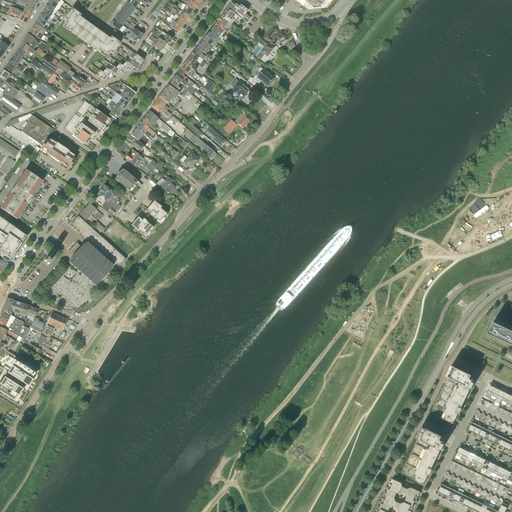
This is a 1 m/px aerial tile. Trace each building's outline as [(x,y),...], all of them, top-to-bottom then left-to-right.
[(27,3),(17,0),(16,3),(26,7),(25,8),(24,10),(31,14),(35,7),(27,3)] [(49,0),(47,4),(54,9),(57,5),(58,5),(51,0),(49,0)] [(132,0),(129,0),(127,3),(135,8),(138,4),(132,0)] [(187,5),(194,11),(197,6),(187,0),(186,2),(188,3),(187,5)] [(321,8),(327,8),(330,3),(331,4),(331,3),(333,0),(297,0),(296,1),(297,2),(297,1),(303,6),(302,6),(303,7),(303,6),(308,10),(314,9),(314,8),(316,8),(318,8),(320,7),(320,9),(321,9),(321,8)] [(124,7),(132,13),(135,8),(127,3),(124,7)] [(51,13),(54,9),(47,4),(44,8),(45,9),(51,13)] [(234,6),(231,4),(226,9),(239,18),(247,23),(251,18),(245,14),(248,11),(240,5),(239,7),(236,4),(234,6)] [(194,11),(187,5),(182,11),(189,16),(194,11)] [(24,10),(23,12),(14,7),(13,8),(11,7),(9,11),(11,11),(12,10),(28,19),(31,14),(24,10)] [(124,7),(121,11),(129,17),(132,13),(124,7)] [(72,8),(64,20),(67,21),(63,26),(70,31),(85,41),(95,28),(80,17),(81,15),(72,8)] [(45,9),(42,13),(49,18),(52,14),(51,13),(45,9)] [(220,17),(221,17),(227,22),(230,25),(234,20),(236,22),(239,18),(226,9),(220,17)] [(12,10),(11,11),(11,13),(20,18),(19,20),(25,24),(28,19),(12,10)] [(186,21),(189,16),(182,11),(182,12),(178,10),(175,15),(186,21)] [(118,16),(126,22),(129,17),(121,11),(118,16)] [(46,22),(49,18),(42,13),(39,17),(39,18),(46,22)] [(182,27),(186,21),(175,15),(174,16),(171,20),(182,27)] [(123,26),(126,22),(118,16),(115,20),(114,20),(123,26)] [(167,17),(163,22),(170,27),(177,32),(182,27),(171,20),(167,17)] [(221,17),(220,19),(219,18),(218,21),(217,22),(229,31),(232,33),(233,30),(231,28),(232,26),(230,25),(227,22),(221,17)] [(39,18),(36,22),(43,27),(47,22),(46,22),(39,18)] [(111,25),(120,31),(123,26),(114,20),(111,25)] [(227,33),(229,31),(217,22),(214,27),(222,33),(223,34),(225,31),(227,33)] [(47,30),(40,26),(36,23),(32,28),(43,35),(47,30)] [(264,38),(269,42),(273,45),(274,45),(279,39),(281,43),(286,40),(282,31),(278,33),(276,30),(277,29),(273,26),(264,38)] [(210,31),(218,37),(222,33),(214,27),(213,28),(210,31)] [(29,32),(36,37),(40,40),(44,36),(43,35),(32,28),(29,32)] [(110,53),(112,54),(120,43),(111,37),(110,39),(95,28),(85,41),(100,52),(100,53),(106,57),(110,53)] [(132,40),(133,40),(139,32),(138,32),(134,29),(130,35),(128,37),(133,40),(132,40)] [(218,41),(220,38),(218,37),(210,31),(209,33),(208,32),(206,36),(217,44),(219,41),(218,41)] [(137,43),(143,35),(139,32),(133,40),(137,43)] [(168,45),(172,40),(172,39),(162,32),(158,37),(159,38),(166,44),(168,45)] [(39,44),(38,43),(38,40),(35,38),(34,38),(28,34),(25,38),(37,46),(39,44)] [(152,44),(161,51),(166,44),(159,38),(157,41),(154,38),(151,36),(149,39),(153,42),(152,44)] [(217,44),(205,36),(202,41),(212,49),(212,48),(212,49),(215,46),(217,44)] [(34,51),(37,46),(25,38),(22,42),(23,43),(29,46),(29,47),(34,51)] [(1,41),(0,40),(0,48),(5,52),(9,47),(1,41)] [(269,42),(267,44),(262,40),(259,43),(265,47),(257,57),(260,60),(264,54),(268,57),(274,49),(272,48),(274,45),(273,45),(269,42)] [(197,47),(206,54),(208,51),(210,52),(212,49),(202,41),(197,47)] [(23,43),(21,46),(21,47),(27,51),(31,54),(33,55),(36,52),(34,51),(29,47),(29,46),(23,43)] [(197,47),(197,48),(193,53),(203,60),(206,55),(205,54),(206,54),(197,47)] [(26,53),(19,48),(16,53),(23,58),(25,55),(28,57),(31,54),(27,51),(26,53)] [(45,52),(39,48),(36,52),(42,56),(45,52)] [(241,54),(242,55),(246,57),(249,53),(244,49),(241,54)] [(133,52),(129,57),(132,59),(140,65),(144,60),(133,52)] [(20,61),(23,58),(16,53),(9,63),(21,72),(22,73),(26,67),(23,65),(21,68),(18,66),(17,67),(16,66),(20,61)] [(203,60),(202,60),(203,60),(193,53),(187,60),(194,65),(197,61),(200,64),(203,60)] [(82,87),(86,81),(79,77),(78,79),(74,75),(75,74),(70,70),(71,69),(60,61),(59,62),(53,57),(49,62),(58,68),(63,72),(66,74),(82,87)] [(140,65),(132,59),(129,64),(134,67),(137,70),(140,65)] [(58,68),(49,62),(46,60),(42,65),(34,60),(31,64),(36,67),(50,78),(52,76),(53,73),(55,73),(55,72),(58,68)] [(195,71),(196,70),(197,68),(196,67),(195,66),(194,65),(187,60),(184,64),(195,71)] [(134,67),(129,64),(126,61),(122,66),(127,70),(130,72),(134,67)] [(9,63),(5,68),(11,73),(14,69),(15,69),(15,71),(17,72),(15,75),(18,77),(20,75),(22,73),(21,72),(9,63)] [(127,70),(122,66),(119,64),(116,68),(121,72),(124,74),(127,70)] [(184,64),(180,69),(188,75),(192,78),(194,75),(196,72),(195,71),(184,64)] [(121,72),(116,68),(113,66),(109,70),(114,74),(117,76),(121,72)] [(267,85),(268,84),(273,77),(260,67),(255,74),(254,75),(255,75),(252,79),(259,84),(261,81),(267,85)] [(114,74),(109,70),(106,68),(103,73),(108,76),(111,79),(114,74)] [(180,69),(175,75),(175,76),(180,79),(181,78),(192,87),(195,90),(197,87),(190,81),(186,77),(188,75),(180,69)] [(10,80),(7,79),(10,75),(3,70),(0,74),(0,78),(14,88),(16,85),(16,84),(11,80),(10,80)] [(108,76),(103,73),(99,70),(96,75),(104,81),(108,76)] [(72,87),(78,92),(82,87),(66,74),(64,78),(73,85),(72,87)] [(188,91),(192,87),(181,78),(180,79),(175,76),(173,76),(172,78),(173,79),(172,79),(179,84),(180,83),(185,87),(184,88),(186,90),(188,91)] [(248,81),(261,91),(263,88),(259,84),(252,79),(250,77),(248,81)] [(14,88),(0,78),(0,90),(12,100),(12,99),(18,91),(14,88)] [(56,96),(59,92),(46,83),(47,82),(44,79),(40,85),(51,93),(56,96)] [(172,79),(169,83),(170,84),(169,86),(179,94),(177,92),(180,89),(177,87),(179,84),(172,79)] [(245,101),(251,93),(236,79),(231,85),(234,88),(233,89),(232,90),(238,95),(238,96),(241,99),(242,98),(245,101)] [(36,90),(43,95),(47,98),(51,93),(40,85),(35,82),(34,84),(37,87),(36,90)] [(107,86),(111,89),(116,93),(129,102),(132,98),(123,92),(117,87),(113,84),(107,86)] [(169,86),(168,85),(166,88),(159,97),(166,102),(168,104),(173,98),(175,100),(177,96),(179,94),(169,86)] [(136,93),(127,87),(123,92),(132,98),(136,93)] [(12,112),(15,114),(21,106),(12,99),(12,100),(0,90),(0,103),(4,106),(12,112)] [(216,99),(220,102),(228,94),(223,91),(221,93),(222,94),(219,98),(218,97),(216,99)] [(45,98),(37,92),(31,100),(40,106),(45,98)] [(82,95),(89,100),(95,94),(91,92),(82,95)] [(111,100),(123,109),(129,102),(116,93),(111,100)] [(159,97),(155,102),(169,113),(172,116),(176,111),(175,110),(173,108),(168,104),(166,102),(159,97)] [(109,105),(120,114),(123,109),(111,100),(109,99),(106,103),(109,105)] [(110,120),(85,101),(65,129),(73,135),(72,136),(84,144),(83,145),(86,147),(87,145),(87,144),(91,139),(93,141),(103,132),(103,133),(103,132),(107,128),(105,127),(110,120)] [(155,102),(150,109),(166,122),(169,119),(173,122),(172,123),(175,125),(178,121),(172,116),(169,113),(155,102)] [(109,115),(116,120),(120,114),(109,105),(108,107),(112,111),(109,115)] [(10,116),(12,112),(4,106),(0,111),(7,117),(10,116)] [(245,117),(248,113),(248,112),(242,107),(242,108),(238,112),(240,114),(239,114),(240,115),(235,122),(243,128),(249,121),(245,117)] [(149,111),(145,116),(145,117),(157,128),(159,129),(160,128),(162,130),(161,130),(162,130),(167,134),(171,130),(149,111)] [(46,140),(48,138),(53,130),(32,116),(21,132),(39,144),(43,138),(46,140)] [(156,129),(156,130),(157,128),(145,117),(141,122),(152,131),(153,129),(155,131),(156,129)] [(198,123),(192,118),(189,122),(194,127),(198,123)] [(238,126),(231,120),(223,129),(230,135),(238,126)] [(159,138),(156,134),(152,131),(141,122),(136,128),(147,137),(154,144),(159,139),(158,138),(159,138)] [(224,143),(226,141),(209,127),(208,128),(209,129),(205,133),(219,145),(223,142),(224,143)] [(136,128),(136,129),(131,135),(134,138),(133,138),(138,141),(141,138),(144,141),(147,137),(136,128)] [(211,159),(215,154),(216,154),(195,136),(192,140),(196,144),(199,147),(203,149),(201,151),(204,153),(204,152),(209,157),(211,159)] [(139,152),(144,147),(144,146),(140,143),(138,141),(133,138),(131,141),(132,142),(130,144),(139,152)] [(13,160),(18,152),(0,139),(0,179),(2,177),(4,178),(15,162),(13,160)] [(46,140),(42,146),(40,149),(48,155),(55,159),(63,147),(61,145),(59,144),(56,143),(50,139),(48,141),(46,140)] [(74,158),(75,156),(69,151),(67,149),(65,148),(63,147),(55,159),(61,163),(69,169),(76,159),(74,158)] [(126,158),(125,158),(146,176),(148,173),(141,168),(142,167),(143,167),(144,165),(142,163),(145,160),(132,150),(128,155),(127,155),(125,157),(126,158)] [(173,160),(174,160),(179,154),(176,152),(171,158),(171,159),(173,160)] [(193,165),(199,159),(197,156),(196,157),(192,153),(187,158),(187,159),(193,165)] [(184,169),(185,170),(186,169),(187,170),(187,171),(190,169),(191,169),(192,169),(193,168),(193,167),(194,167),(194,166),(193,166),(193,165),(187,159),(187,158),(185,156),(180,160),(183,163),(182,164),(185,167),(184,169)] [(173,160),(170,163),(171,163),(171,164),(178,169),(180,166),(174,160),(173,160)] [(43,181),(26,170),(24,174),(23,173),(18,181),(18,182),(16,185),(10,193),(8,196),(3,204),(0,208),(17,219),(19,216),(20,216),(25,208),(27,204),(27,205),(33,196),(35,193),(40,185),(43,181)] [(133,186),(134,185),(137,181),(125,171),(120,174),(120,173),(119,173),(118,173),(117,174),(117,175),(118,175),(118,176),(115,179),(118,183),(129,191),(133,186)] [(162,178),(160,180),(156,183),(160,187),(161,186),(168,193),(169,194),(175,188),(170,184),(173,181),(168,178),(165,181),(162,178)] [(119,200),(116,198),(112,194),(114,191),(114,188),(112,187),(110,187),(109,189),(104,186),(98,195),(106,201),(105,203),(111,208),(107,213),(112,216),(120,206),(117,204),(119,200)] [(162,207),(154,201),(151,204),(165,216),(167,214),(160,209),(162,207)] [(96,209),(89,203),(84,209),(91,215),(96,209)] [(164,218),(165,216),(151,204),(148,207),(163,220),(164,218)] [(148,207),(146,211),(153,217),(154,217),(161,222),(163,220),(148,207)] [(84,209),(79,214),(86,221),(91,215),(84,209)] [(147,222),(139,215),(137,218),(151,230),(153,227),(147,222)] [(99,283),(111,270),(113,266),(111,264),(113,262),(119,267),(126,259),(120,254),(121,252),(118,249),(117,251),(78,216),(71,223),(91,241),(89,243),(87,242),(83,245),(81,247),(77,243),(76,244),(73,242),(67,249),(69,251),(68,252),(73,256),(71,258),(69,262),(70,264),(73,265),(74,268),(76,269),(78,271),(80,272),(81,274),(84,275),(85,278),(87,279),(89,281),(91,282),(93,284),(95,286),(99,283)] [(0,255),(9,262),(22,243),(21,242),(26,235),(13,227),(13,228),(9,225),(10,224),(7,222),(0,217),(0,255)] [(150,231),(151,230),(137,218),(134,222),(149,234),(150,232),(150,231)] [(97,222),(93,226),(100,233),(105,229),(97,222)] [(134,222),(131,225),(139,232),(140,230),(147,236),(149,234),(134,222)] [(9,262),(0,255),(0,271),(2,272),(4,268),(7,264),(9,262)] [(1,311),(11,316),(12,315),(11,314),(12,311),(13,312),(15,307),(16,307),(18,302),(7,298),(1,311)] [(22,304),(18,302),(16,307),(15,307),(13,312),(15,312),(13,316),(17,317),(22,304)] [(23,319),(27,320),(27,319),(26,317),(24,316),(28,306),(29,306),(22,304),(17,317),(23,319)] [(38,310),(28,306),(24,316),(26,317),(27,319),(29,319),(33,321),(34,320),(35,318),(38,310)] [(35,333),(33,332),(33,333),(28,330),(28,329),(23,326),(22,326),(23,323),(14,318),(11,316),(1,311),(0,313),(0,327),(16,335),(18,336),(23,339),(24,337),(31,340),(35,333)] [(47,323),(63,330),(67,319),(51,312),(47,323)] [(33,321),(34,321),(31,326),(34,328),(42,332),(45,325),(38,321),(39,320),(35,318),(34,320),(33,321)] [(511,331),(493,323),(487,334),(511,345),(511,331)] [(16,340),(18,336),(16,335),(0,327),(0,332),(5,335),(6,333),(8,334),(13,337),(12,338),(16,340)] [(0,346),(7,351),(9,348),(10,347),(11,345),(15,347),(17,343),(5,336),(5,335),(0,332),(0,346)] [(37,343),(41,345),(45,337),(40,335),(37,343)] [(0,346),(0,368),(3,370),(6,367),(10,370),(1,383),(0,383),(0,382),(0,391),(14,400),(17,395),(19,396),(26,385),(28,386),(33,380),(31,379),(37,370),(28,364),(26,367),(19,363),(21,360),(7,351),(0,346)] [(431,413),(432,414),(453,424),(475,379),(471,377),(471,376),(453,367),(431,413)] [(486,394),(486,393),(491,396),(496,386),(495,388),(494,387),(494,386),(491,384),(486,393),(486,394)] [(496,386),(491,396),(497,398),(501,389),(500,390),(499,390),(499,389),(496,387),(496,386)] [(501,389),(497,398),(495,401),(500,403),(502,401),(506,391),(505,393),(504,392),(505,391),(501,389)] [(502,401),(507,403),(511,394),(511,395),(509,395),(510,394),(506,392),(506,391),(502,401)] [(7,415),(4,420),(10,424),(13,419),(7,415)] [(477,425),(472,422),(467,431),(468,432),(468,431),(472,433),(472,432),(473,433),(473,434),(477,425)] [(477,425),(473,434),(477,435),(478,435),(478,436),(478,437),(482,427),(480,426),(481,424),(479,423),(478,425),(477,425)] [(483,439),(487,430),(482,427),(478,437),(478,436),(482,438),(482,437),(483,438),(483,439)] [(488,441),(493,432),(494,429),(489,427),(487,430),(483,439),(487,440),(489,440),(488,441)] [(442,437),(423,428),(421,433),(401,474),(424,485),(446,440),(441,438),(442,437)] [(493,444),(498,435),(493,432),(488,441),(488,442),(488,441),(492,443),(492,442),(494,443),(493,444)] [(498,446),(503,437),(498,435),(493,444),(494,444),(497,445),(498,445),(499,445),(498,446)] [(503,449),(508,440),(503,437),(498,446),(498,447),(499,446),(502,448),(503,447),(504,448),(503,449)] [(509,451),(511,444),(511,441),(508,440),(503,449),(504,449),(507,450),(508,450),(509,450),(508,451),(509,451)] [(456,456),(456,455),(461,458),(466,448),(465,448),(465,450),(464,449),(464,448),(460,446),(461,446),(460,446),(456,455),(456,456)] [(461,458),(466,460),(471,451),(470,452),(469,452),(469,451),(466,449),(466,448),(461,458)] [(471,451),(466,460),(471,463),(476,453),(475,455),(474,454),(474,453),(471,451)] [(476,453),(471,463),(476,465),(481,456),(480,457),(479,457),(479,456),(476,454),(476,453)] [(481,456),(476,465),(482,468),(486,458),(485,460),(484,459),(485,458),(481,456)] [(486,458),(482,468),(487,470),(491,461),(491,462),(489,462),(490,461),(486,459),(486,458)] [(491,461),(487,470),(492,473),(496,463),(496,465),(494,464),(495,463),(491,461)] [(496,463),(492,473),(497,475),(501,466),(501,467),(500,467),(500,466),(496,464),(497,464),(496,463)] [(501,466),(497,475),(502,478),(507,468),(506,468),(506,470),(505,469),(505,468),(501,466),(502,466),(501,466)] [(507,468),(502,478),(507,480),(511,471),(511,472),(510,472),(510,471),(507,469),(507,468)] [(388,489),(381,504),(379,502),(376,508),(379,509),(377,511),(409,511),(412,507),(415,508),(417,503),(415,501),(419,492),(411,488),(407,489),(403,487),(401,483),(393,479),(388,489)] [(447,487),(442,484),(437,493),(438,493),(441,495),(442,494),(443,495),(442,496),(443,496),(447,487)] [(452,489),(447,487),(443,496),(443,495),(447,497),(447,496),(448,497),(448,498),(452,489)] [(457,492),(452,489),(448,498),(452,500),(452,499),(453,500),(453,501),(457,492)] [(462,494),(457,492),(453,501),(453,500),(457,502),(457,501),(458,502),(458,503),(462,494)] [(463,506),(467,497),(462,494),(458,503),(462,505),(462,504),(463,505),(463,506)] [(473,499),(467,497),(463,506),(463,505),(467,507),(467,506),(469,507),(468,508),(473,499)] [(478,502),(473,499),(468,508),(469,508),(472,510),(473,509),(474,510),(473,511),(478,502)] [(499,511),(504,511),(508,505),(509,502),(507,501),(506,501),(505,500),(504,501),(503,501),(501,505),(498,511),(499,511)] [(478,511),(483,504),(478,502),(473,511),(474,510),(476,511),(477,511),(478,511)]
